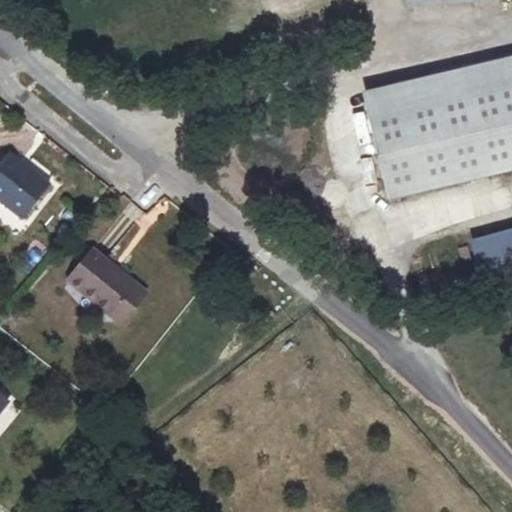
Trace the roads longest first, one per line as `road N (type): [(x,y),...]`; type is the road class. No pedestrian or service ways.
road 1 (residential): [(113,122),(444,399),(511,474)]
road 2 (track): [(70,511),(130,435),(267,326),(299,278)]
road 3 (unclassified): [(113,122),(334,71)]
road 4 (residential): [(0,35),(113,122)]
